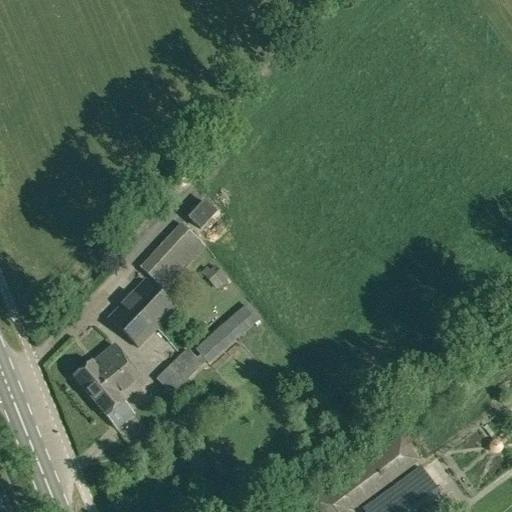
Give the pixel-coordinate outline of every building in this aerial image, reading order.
[(200,230),(216,214),(204,203),(189,219),(200,230)] [(164,292),(206,247),(182,225),(141,270),(164,292)] [(139,349),(176,309),(145,281),(108,320),(139,349)] [(258,321),(245,306),(196,350),(208,366),(258,321)] [(113,345),(96,360),(118,385),(113,389),(124,401),(145,383),(113,345)] [(202,365),(187,350),(156,380),(170,396),(202,365)] [(118,385),(96,360),(73,378),(106,418),(124,401),(113,389),(118,385)] [(350,511),(417,463),(418,462),(418,461),(401,438),(313,503),(319,511),(350,511)]
